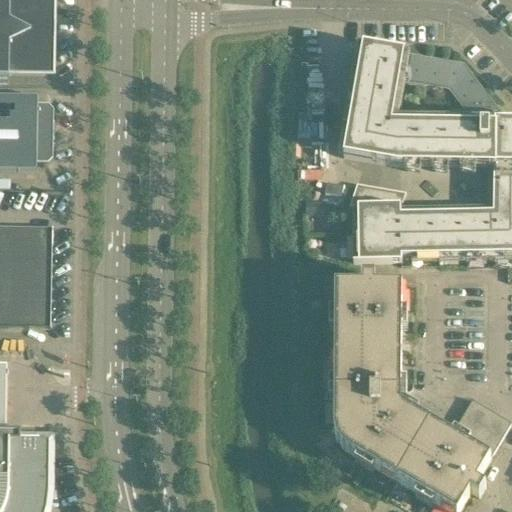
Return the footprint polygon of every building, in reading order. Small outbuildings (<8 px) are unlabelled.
[(0,0),(0,80),(8,80),(8,78),(52,79),(53,0),(0,0)] [(511,123),(507,123),(464,67),(363,49),(343,160),(397,169),(494,170),(493,216),(401,217),(400,196),(405,197),(406,196),(357,187),(350,210),(357,209),(358,266),(401,265),(401,259),(511,257),(511,123)] [(0,171),(37,173),(37,165),(48,165),(53,160),(54,111),(49,106),(38,106),(38,99),(0,98),(0,171)] [(343,189),(326,186),(325,196),(341,198),(343,189)] [(306,217),(315,216),(314,205),(305,205),(306,217)] [(0,330),(8,330),(50,331),(52,232),(0,230),(0,330)] [(461,511),(471,496),(474,498),(479,501),(485,490),(477,485),(511,426),(470,402),(469,402),(471,403),(451,438),(400,409),(401,408),(402,289),(374,289),(374,279),(362,279),(362,289),(335,289),(333,429),(334,432),(334,434),(334,437),(335,440),(336,442),(337,445),(339,447),(341,449),(342,451),(344,453),(346,455),(349,456),(444,511),(461,511)] [(8,363),(0,362),(0,425),(8,426),(8,397),(8,363)] [(48,489),(48,442),(20,441),(20,433),(0,432),(0,511),(44,511),(45,511),(48,489)] [(355,474),(347,469),(343,476),(351,481),(355,474)]
